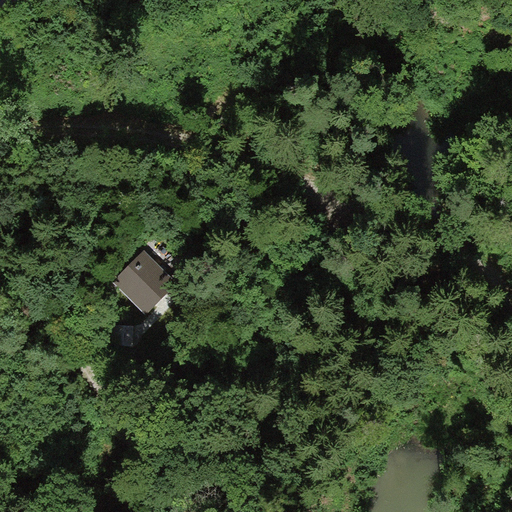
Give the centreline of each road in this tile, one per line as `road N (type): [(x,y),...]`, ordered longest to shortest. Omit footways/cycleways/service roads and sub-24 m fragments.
road 1 (track): [(0,135),(104,126),(231,152),(511,286)]
road 2 (track): [(0,300),(92,391),(167,511)]
